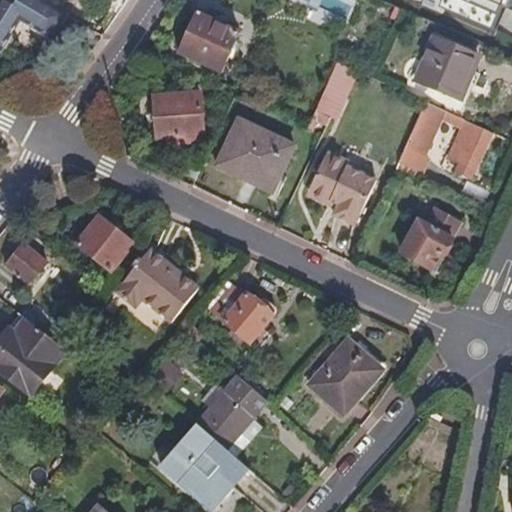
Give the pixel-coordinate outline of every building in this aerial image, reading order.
[(67,14),(44,0),(0,0),(0,35),(8,40),(20,21),(51,40),(67,14)] [(349,22),(356,0),(299,0),(298,5),(349,22)] [(223,72),(240,32),(199,13),(181,53),(223,72)] [(511,39),(505,37),(499,51),(511,56),(511,39)] [(475,74),(482,57),(433,38),(416,82),(460,100),(471,72),(475,74)] [(335,120),(358,72),(337,63),(318,106),(316,112),(323,115),(331,119),(335,120)] [(199,137),(196,93),(151,96),(154,140),(199,137)] [(422,171),(428,157),(422,154),(439,117),(463,128),(449,158),(460,163),(457,170),(472,177),(492,132),(427,103),(396,171),(411,177),(415,168),(422,171)] [(323,115),(316,112),(308,129),(323,136),(331,119),(323,115)] [(274,193),(296,147),(240,120),(218,167),(274,193)] [(196,182),(207,158),(191,151),(180,174),(196,182)] [(333,218),(354,229),(359,218),(361,219),(378,183),(348,168),(346,161),(334,156),(328,158),(327,158),(310,193),(311,194),(313,201),(323,205),(331,204),(337,207),(333,218)] [(403,254),(431,269),(438,257),(443,260),(453,240),(452,239),(461,223),(436,209),(427,227),(419,222),(403,254)] [(112,272),(134,244),(100,217),(78,245),(94,257),(112,272)] [(30,286),(48,264),(24,245),(6,267),(30,286)] [(199,290),(150,251),(142,261),(139,259),(133,267),(136,269),(117,294),(136,309),(143,300),(174,323),(199,290)] [(112,272),(94,257),(88,264),(107,278),(112,272)] [(436,272),(443,260),(438,257),(431,269),(436,272)] [(270,318),(233,287),(208,317),(245,348),(270,318)] [(0,366),(34,393),(67,353),(59,346),(21,316),(0,342),(0,366)] [(332,362),(347,346),(337,337),(322,353),(332,362)] [(356,398),(380,370),(349,343),(347,346),(332,362),(310,388),(344,417),(359,401),(356,398)] [(253,418),(266,402),(237,378),(196,425),(197,426),(235,459),(248,444),(238,435),(253,418)] [(288,411),(294,403),(287,398),(281,405),(288,411)] [(248,444),(263,426),(253,418),(238,435),(248,444)] [(235,459),(197,426),(162,467),(212,510),(247,469),(235,459)] [(291,500),(299,491),(292,485),(284,494),(291,500)]
